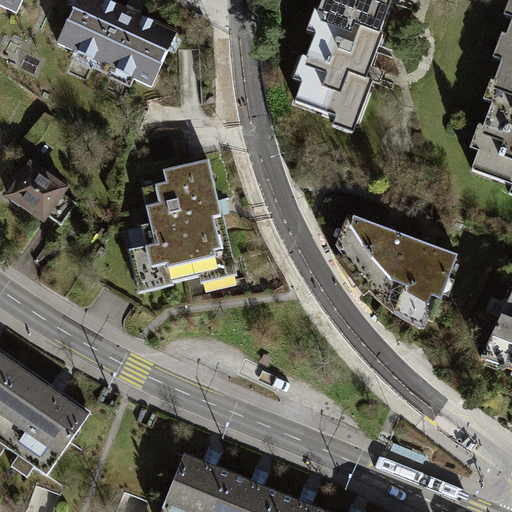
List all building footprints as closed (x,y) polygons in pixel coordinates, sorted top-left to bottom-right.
[(0,0),(0,4),(15,11),(20,0),(0,0)] [(101,0),(78,0),(59,44),(153,86),(176,33),(101,0)] [(323,0),(319,12),(324,14),(378,35),(390,3),(382,0),(323,0)] [(382,36),(378,35),(324,14),(307,58),(312,60),(304,81),(302,80),(294,102),(335,118),(336,115),(356,123),(372,81),(366,79),(382,36)] [(495,80),(500,82),(511,86),(511,17),(505,35),(511,37),(495,80)] [(511,86),(500,82),(484,126),(488,127),(480,149),(478,148),(470,170),(511,185),(511,183),(511,86)] [(127,251),(137,292),(221,273),(219,265),(233,261),(220,204),(210,160),(163,171),(166,184),(155,187),(159,205),(146,208),(150,223),(140,225),(145,246),(127,251)] [(30,165),(8,196),(42,220),(45,216),(60,226),(75,204),(60,194),(64,188),(30,165)] [(426,320),(431,322),(442,295),(448,297),(454,280),(448,278),(455,255),(435,248),(434,244),(432,240),(429,239),(425,238),(421,239),(418,241),(383,229),(378,219),(355,211),(353,217),(346,215),(341,231),(335,229),(333,237),(338,239),(335,245),(341,254),(336,257),(363,296),(369,292),(380,303),(392,313),(406,322),(423,329),(426,320)] [(511,296),(480,358),(503,366),(511,369),(511,296)] [(0,403),(24,369),(0,352),(0,403)] [(0,403),(0,443),(44,474),(87,412),(24,369),(0,403)] [(203,463),(183,455),(160,511),(216,511),(232,474),(214,467),(217,460),(206,455),(203,463)] [(250,481),(232,474),(216,511),(272,511),(280,493),(262,486),(265,479),(252,474),(250,481)] [(297,500),(280,493),(272,511),(326,511),(310,506),(313,499),(300,494),(297,500)]
